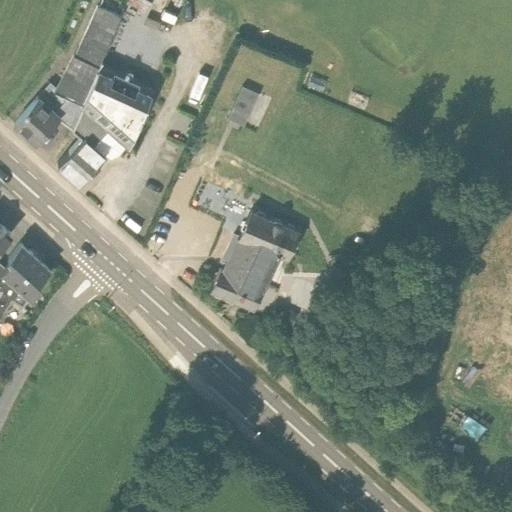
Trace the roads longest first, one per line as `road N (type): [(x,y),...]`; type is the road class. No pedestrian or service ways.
road 1 (primary): [(385,511),(107,261)]
road 2 (unclassified): [(107,261),(43,331),(0,408)]
road 3 (primary): [(107,261),(0,163)]
